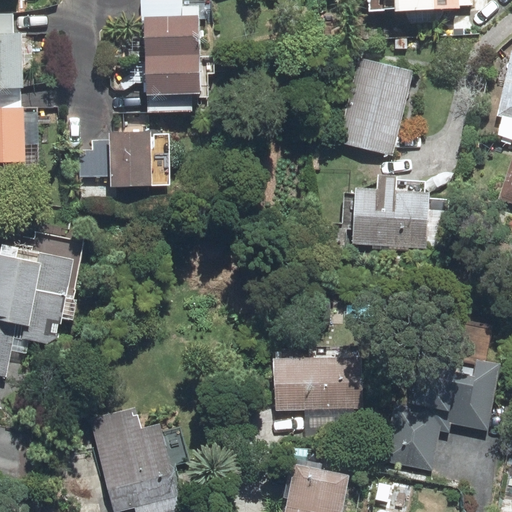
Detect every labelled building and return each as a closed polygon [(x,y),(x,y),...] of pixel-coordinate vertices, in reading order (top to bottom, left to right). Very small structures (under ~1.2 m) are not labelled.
[(376,0),(377,12),(451,9),(450,0),(376,0)] [(203,12),(148,13),(148,52),(203,52),(203,12)] [(18,38),(0,38),(0,93),(19,93),(18,38)] [(203,98),(203,52),(148,52),(148,98),(203,98)] [(511,116),(511,57),(510,57),(498,114),(511,116)] [(408,73),(364,62),(343,146),(387,157),(408,73)] [(17,110),(0,110),(0,160),(18,160),(17,110)] [(152,135),(113,136),(114,193),(152,193),(152,135)] [(511,202),(511,165),(501,199),(511,202)] [(426,249),(429,200),(352,195),(348,244),(426,249)] [(68,263),(4,248),(0,265),(0,371),(10,327),(51,337),(68,263)] [(483,431),(494,373),(416,358),(405,413),(397,411),(387,458),(430,467),(439,423),(483,431)] [(349,359),(272,363),(275,410),(352,405),(349,359)] [(127,417),(93,427),(116,509),(134,504),(136,511),(173,511),(152,436),(134,441),(127,417)] [(335,511),(341,481),(293,472),(286,511),(335,511)]
